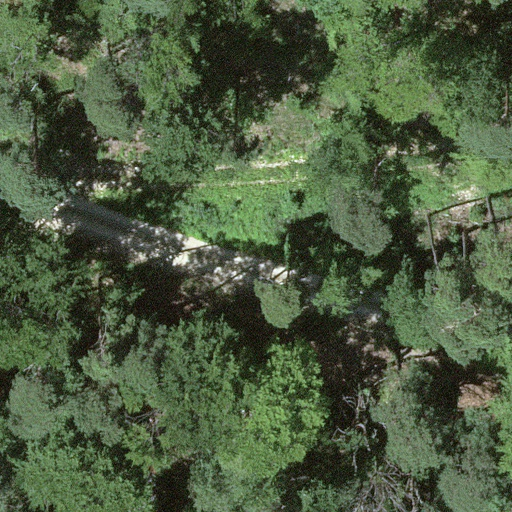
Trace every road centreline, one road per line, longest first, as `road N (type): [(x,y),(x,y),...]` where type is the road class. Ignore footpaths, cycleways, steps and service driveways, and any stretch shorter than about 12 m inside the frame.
road 1 (track): [(0,179),(142,238),(393,315),(511,336)]
road 2 (track): [(0,169),(172,179),(511,148)]
